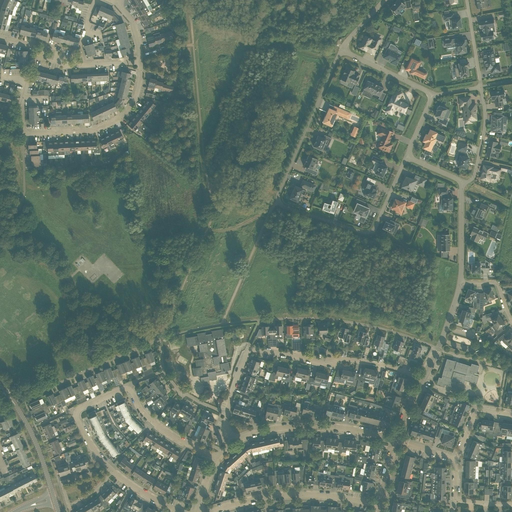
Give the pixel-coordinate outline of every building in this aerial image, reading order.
[(131,7),(132,9),(144,2),(142,0),(136,0),(130,4),(132,6),(131,7)] [(406,8),(411,8),(411,7),(410,1),(405,1),(405,2),(406,2),(402,3),(398,0),(397,0),(395,3),(393,5),(393,6),(390,9),(390,8),(390,9),(395,13),(394,14),(397,17),(399,14),(398,13),(405,6),(406,7),(407,8),(406,8)] [(475,0),(477,9),(485,8),(485,7),(487,6),(485,0),(475,0)] [(15,7),(16,6),(12,5),(4,1),(2,7),(10,10),(13,11),(15,6),(15,7)] [(134,10),(136,13),(147,7),(144,2),(132,9),(133,11),(134,10)] [(102,17),(106,8),(101,6),(100,8),(97,6),(93,15),(96,17),(97,14),(102,17)] [(2,7),(0,12),(9,15),(12,15),(13,11),(10,10),(2,7)] [(150,12),(149,11),(147,7),(136,13),(137,16),(136,16),(137,18),(146,13),(150,12)] [(106,8),(102,17),(107,19),(111,10),(106,8)] [(114,22),(119,18),(114,13),(115,12),(111,10),(107,19),(111,20),(112,18),(113,19),(112,21),(114,22)] [(141,22),(154,15),(157,13),(156,13),(155,14),(154,12),(148,16),(146,13),(137,18),(139,20),(140,20),(141,22)] [(453,14),(443,16),(444,20),(445,22),(448,22),(449,25),(451,24),(452,30),(461,28),(461,23),(462,23),(461,20),(460,20),(460,19),(454,20),(453,19),(454,19),(453,14)] [(142,26),(143,28),(152,23),(152,24),(155,22),(154,19),(154,18),(156,17),(154,15),(141,22),(143,25),(142,26)] [(125,27),(124,23),(123,23),(119,18),(114,22),(115,24),(117,23),(117,25),(115,25),(116,29),(125,27)] [(495,28),(494,20),(479,22),(480,29),(483,28),(484,34),(481,34),(482,41),(485,40),(485,41),(490,40),(495,39),(493,32),(490,33),(490,29),(495,28)] [(32,28),(30,37),(35,38),(38,27),(38,26),(33,25),(32,28)] [(35,38),(41,39),(43,31),(44,28),(38,27),(35,38)] [(53,35),(52,40),(57,42),(60,30),(56,29),(56,30),(55,30),(54,33),(53,33),(53,35)] [(62,43),(64,35),(65,32),(60,30),(57,42),(62,43)] [(160,33),(153,35),(154,38),(154,39),(156,44),(162,42),(160,35),(160,33)] [(357,47),(374,55),(379,43),(377,42),(378,42),(377,41),(377,42),(373,40),(366,36),(365,36),(361,43),(359,42),(357,47)] [(119,39),(119,40),(116,40),(118,46),(121,45),(129,42),(128,37),(119,39)] [(147,41),(148,44),(149,47),(156,45),(154,39),(147,41)] [(456,45),(457,49),(454,50),(455,54),(466,53),(466,49),(465,46),(464,42),(461,42),(460,42),(457,42),(456,39),(452,40),(443,41),(444,47),(452,45),(452,46),(456,45)] [(387,49),(383,58),(388,60),(391,61),(390,63),(396,66),(401,55),(396,53),(398,50),(397,48),(395,47),(395,46),(390,44),(388,49),(387,49)] [(130,53),(129,48),(122,50),(120,50),(122,56),(122,58),(124,58),(124,55),(130,53)] [(499,61),(495,62),(493,50),(483,52),(486,70),(491,70),(492,73),(495,73),(501,72),(499,61)] [(415,60),(411,58),(405,70),(410,72),(410,73),(413,75),(414,74),(424,79),(427,74),(417,69),(420,62),(415,59),(415,60)] [(455,69),(456,79),(461,78),(461,77),(468,76),(467,67),(467,63),(455,65),(456,68),(455,69)] [(129,70),(123,68),(123,69),(122,72),(120,77),(122,78),(129,79),(130,74),(128,73),(129,70)] [(359,76),(355,75),(353,75),(354,72),(352,71),(353,70),(349,68),(348,69),(347,69),(346,71),(345,70),(343,74),(344,75),(342,80),(349,83),(347,86),(351,88),(353,84),(356,85),(359,77),(358,77),(359,76)] [(37,72),(36,77),(35,82),(38,83),(37,84),(40,85),(41,82),(43,73),(38,72),(37,72)] [(54,76),(51,86),(51,84),(54,85),(54,84),(57,84),(59,75),(59,77),(54,76)] [(59,75),(57,84),(57,83),(60,84),(60,83),(62,84),(62,86),(67,87),(68,82),(68,80),(64,79),(65,76),(59,75)] [(157,80),(150,79),(147,88),(154,90),(155,88),(156,81),(157,80)] [(384,89),(367,81),(363,89),(379,97),(378,99),(382,101),(385,94),(382,92),(384,89)] [(359,88),(354,86),(351,94),(356,96),(359,88)] [(504,92),(504,90),(491,92),(492,100),(495,100),(496,106),(503,105),(502,99),(505,98),(505,97),(505,96),(505,94),(505,93),(504,92)] [(393,109),(392,109),(392,108),(404,113),(408,105),(402,102),(398,101),(401,93),(395,91),(392,98),(391,98),(388,106),(386,111),(391,114),(393,109)] [(116,100),(121,104),(125,99),(126,99),(127,95),(119,93),(117,97),(119,98),(119,99),(117,99),(116,100)] [(155,112),(156,113),(158,115),(160,113),(154,108),(155,106),(153,104),(155,102),(156,100),(152,99),(148,98),(148,99),(146,101),(147,102),(145,104),(155,112)] [(468,105),(467,98),(459,99),(460,106),(463,106),(464,115),(466,114),(467,121),(467,122),(468,123),(469,123),(470,122),(471,122),(471,121),(476,120),(475,111),(476,111),(475,104),(468,105)] [(121,104),(116,100),(115,102),(115,103),(114,104),(113,102),(110,104),(114,112),(117,110),(117,109),(121,104)] [(110,104),(105,106),(109,114),(114,112),(110,104)] [(141,108),(151,116),(149,114),(150,112),(154,115),(156,113),(155,112),(145,104),(143,106),(142,106),(141,108)] [(105,106),(100,109),(104,117),(109,114),(105,106)] [(435,116),(440,119),(438,122),(445,125),(448,120),(446,120),(446,118),(444,117),(447,109),(446,109),(446,108),(443,107),(443,108),(439,106),(439,107),(438,107),(436,110),(437,111),(435,116)] [(348,119),(350,114),(334,107),(333,110),(329,109),(326,117),(325,116),(322,122),(332,127),(335,121),(333,120),(336,114),(348,119)] [(138,113),(148,121),(151,116),(141,108),(139,109),(140,110),(138,113)] [(100,109),(95,111),(99,119),(104,117),(100,109)] [(376,110),(374,114),(372,113),(371,116),(376,118),(379,111),(376,110)] [(99,119),(95,111),(90,113),(92,117),(94,121),(99,119)] [(135,114),(134,116),(142,122),(144,120),(146,122),(148,121),(138,113),(136,115),(135,114)] [(492,131),(501,131),(501,124),(507,124),(507,117),(502,116),(502,113),(494,113),(494,116),(492,116),(492,131)] [(140,125),(142,122),(134,116),(132,118),(133,119),(131,121),(141,129),(143,127),(140,125)] [(143,131),(141,129),(131,121),(130,124),(128,122),(127,124),(131,128),(137,133),(140,131),(142,133),(143,131)] [(389,143),(393,133),(385,129),(385,131),(380,128),(377,134),(382,136),(377,148),(388,152),(392,145),(389,143)] [(117,132),(114,133),(120,145),(121,147),(123,146),(120,140),(123,139),(119,129),(117,130),(117,132)] [(443,143),(445,137),(430,131),(428,136),(426,135),(423,141),(426,143),(423,148),(425,149),(423,154),(429,156),(431,150),(432,151),(434,146),(433,146),(436,140),(443,143)] [(118,145),(120,145),(114,133),(112,134),(111,133),(109,134),(113,143),(116,142),(118,145)] [(107,136),(105,138),(110,149),(112,148),(110,145),(113,143),(109,134),(107,135),(107,136)] [(324,135),(323,139),(318,136),(313,147),(322,150),(325,152),(328,145),(327,144),(328,141),(330,142),(331,138),(324,135)] [(108,150),(110,149),(105,138),(102,139),(101,138),(99,139),(101,144),(102,146),(103,148),(106,147),(108,150)] [(91,153),(97,153),(100,153),(98,145),(96,145),(96,141),(93,141),(93,139),(91,140),(91,150),(91,153)] [(498,143),(490,141),(488,148),(488,149),(487,156),(494,157),(498,158),(499,152),(500,153),(501,146),(497,145),(498,143)] [(460,156),(458,166),(461,167),(461,169),(465,169),(465,168),(466,168),(467,165),(468,165),(468,162),(468,158),(465,157),(465,156),(464,156),(465,152),(467,145),(459,144),(458,150),(459,151),(458,153),(461,154),(460,156)] [(308,155),(303,166),(308,168),(307,171),(312,174),(316,175),(318,172),(316,171),(315,171),(313,171),(312,170),(315,163),(316,164),(318,160),(308,155)] [(373,156),(371,160),(372,160),(371,163),(377,165),(374,173),(375,174),(383,177),(384,173),(385,173),(386,170),(387,167),(383,165),(381,164),(383,161),(373,156)] [(489,181),(489,177),(492,178),(495,178),(496,176),(496,174),(499,175),(500,170),(493,168),(489,167),(489,166),(484,165),(483,170),(482,175),(481,179),(485,180),(486,180),(489,181)] [(418,184),(423,187),(426,180),(421,177),(419,181),(417,180),(411,178),(410,179),(406,177),(402,187),(411,191),(414,183),(416,183),(418,184)] [(293,191),(291,194),(292,194),(290,199),(297,202),(301,203),(303,199),(301,198),(302,195),(304,195),(307,189),(309,190),(310,188),(311,188),(311,187),(312,184),(303,181),(300,186),(302,187),(302,189),(295,186),(293,191)] [(366,181),(362,189),(366,191),(364,196),(368,198),(369,197),(374,199),(376,192),(375,192),(376,190),(373,188),(374,184),(366,181)] [(451,210),(452,210),(452,198),(446,198),(446,196),(447,196),(447,189),(439,189),(439,196),(441,196),(441,205),(443,205),(443,210),(448,210),(448,211),(451,211),(451,210)] [(322,210),(334,214),(337,202),(332,200),(331,205),(324,203),(322,210)] [(393,204),(392,208),(396,210),(396,212),(401,214),(402,210),(402,209),(404,206),(405,206),(406,203),(402,201),(401,203),(399,202),(399,201),(395,200),(393,204)] [(412,209),(414,203),(408,201),(406,207),(412,209)] [(369,209),(357,204),(354,212),(360,215),(360,216),(361,216),(359,220),(359,221),(363,223),(364,222),(366,217),(367,216),(366,216),(369,209)] [(471,216),(473,216),(482,220),(486,210),(487,210),(488,207),(481,204),(480,207),(478,206),(478,208),(474,207),(473,210),(472,210),(472,213),(471,215),(471,216)] [(399,224),(392,221),(391,224),(385,222),(382,229),(395,234),(399,224)] [(471,239),(480,243),(481,239),(485,241),(487,237),(488,234),(474,228),(471,235),(473,235),(471,239)] [(449,235),(441,235),(438,235),(438,240),(438,245),(439,245),(439,251),(441,251),(449,251),(449,235)] [(490,268),(490,264),(485,260),(485,265),(472,265),(472,269),(471,269),(471,273),(472,273),(481,273),(481,268),(485,268),(490,268)] [(473,308),(475,309),(476,309),(480,310),(480,299),(477,299),(474,298),(476,292),(469,289),(467,295),(466,295),(465,298),(466,298),(466,299),(472,301),(473,301),(473,308)] [(495,298),(494,295),(493,295),(491,290),(484,292),(486,298),(483,299),(480,299),(480,310),(483,311),(483,306),(492,303),(491,300),(494,299),(494,298),(495,298)] [(473,315),(475,312),(475,309),(469,307),(468,310),(469,310),(468,312),(463,310),(462,313),(461,313),(460,316),(470,319),(471,314),(473,315)] [(491,320),(495,325),(502,319),(499,315),(491,320)] [(460,316),(459,318),(460,319),(459,322),(465,323),(464,324),(463,328),(469,330),(471,324),(472,325),(473,320),(470,319),(460,316)] [(502,319),(495,325),(492,326),(496,331),(495,332),(497,335),(503,330),(501,327),(506,324),(502,319)] [(313,324),(307,325),(307,326),(303,327),(304,338),(310,338),(310,334),(313,334),(313,324)] [(330,342),(331,339),(327,338),(328,336),(327,335),(326,332),(327,332),(327,325),(323,325),(323,324),(319,324),(319,334),(323,334),(324,337),(325,338),(324,340),(330,342)] [(286,334),(286,338),(293,338),(293,337),(299,337),(298,325),(294,325),(294,326),(287,326),(287,334),(286,334)] [(270,339),(268,339),(268,347),(273,347),(272,329),(269,329),(269,326),(262,327),(262,330),(259,330),(256,337),(263,337),(263,335),(270,335),(270,339)] [(275,329),(272,329),(273,347),(277,347),(276,339),(282,339),(282,335),(282,326),(275,326),(275,328),(275,329)] [(338,331),(337,336),(338,336),(339,336),(339,337),(344,339),(344,341),(349,343),(351,335),(347,334),(349,329),(341,328),(340,331),(338,331)] [(194,336),(186,338),(188,347),(199,345),(200,352),(199,352),(200,359),(195,360),(197,368),(193,368),(194,376),(199,376),(199,378),(200,378),(202,385),(210,384),(209,380),(217,379),(216,375),(228,373),(228,371),(229,370),(228,362),(227,362),(225,355),(226,355),(224,339),(225,338),(224,336),(223,336),(222,329),(211,331),(212,334),(205,335),(205,332),(197,334),(197,337),(195,337),(194,336)] [(357,342),(357,341),(364,343),(363,345),(367,346),(369,339),(365,338),(367,333),(359,331),(358,337),(356,338),(355,338),(354,339),(353,341),(354,342),(355,343),(357,342)] [(508,346),(510,344),(511,341),(511,333),(507,338),(506,337),(504,334),(498,339),(500,342),(502,340),(503,342),(508,346)] [(375,341),(374,344),(375,344),(374,345),(378,346),(377,350),(381,351),(381,350),(384,351),(382,358),(385,359),(389,345),(385,343),(385,342),(384,341),(385,337),(377,335),(375,341)] [(404,343),(397,340),(395,345),(394,345),(393,348),(394,349),(393,350),(400,352),(400,354),(404,355),(406,349),(402,348),(404,343)] [(317,347),(317,352),(325,354),(327,351),(322,349),(322,348),(317,346),(317,347)] [(407,357),(412,359),(418,361),(419,357),(420,357),(421,354),(420,354),(422,349),(414,346),(413,351),(409,350),(407,357)] [(146,358),(143,359),(145,365),(147,370),(152,368),(150,363),(155,361),(152,353),(151,352),(150,352),(148,352),(147,353),(146,354),(145,354),(146,358)] [(132,359),(133,362),(136,369),(141,367),(142,369),(143,372),(147,370),(145,365),(143,359),(140,360),(139,357),(137,357),(136,357),(134,357),(133,359),(132,359)] [(260,365),(262,360),(254,357),(253,360),(251,360),(251,361),(250,361),(249,364),(261,369),(262,367),(260,366),(260,365)] [(436,385),(441,387),(444,388),(445,385),(454,388),(456,383),(455,382),(456,380),(463,383),(464,380),(476,384),(478,376),(473,375),(474,373),(477,373),(479,366),(471,364),(470,366),(468,366),(447,359),(442,376),(441,378),(439,378),(436,385)] [(133,376),(138,374),(137,371),(136,369),(133,362),(130,364),(129,360),(128,361),(126,361),(125,361),(124,362),(123,363),(126,372),(131,370),(133,376)] [(118,369),(114,370),(119,381),(123,379),(121,374),(126,372),(123,363),(121,363),(120,363),(119,364),(118,365),(116,365),(118,369)] [(248,373),(249,374),(256,376),(259,377),(261,371),(260,371),(261,369),(249,364),(248,368),(248,370),(249,371),(248,373)] [(273,372),(273,374),(270,373),(268,380),(275,381),(275,379),(277,379),(278,376),(282,376),(284,368),(278,366),(276,373),(273,372)] [(105,370),(104,370),(104,372),(107,379),(107,380),(112,378),(114,383),(114,385),(115,387),(117,386),(116,382),(119,381),(114,370),(111,371),(110,368),(109,368),(107,368),(106,368),(105,370)] [(284,368),(282,376),(281,380),(287,381),(287,382),(289,382),(288,387),(289,388),(291,383),(291,380),(292,377),(289,376),(290,369),(284,368)] [(301,381),(304,369),(297,368),(296,374),(293,374),(292,377),(291,380),(294,380),(301,382),(301,381)] [(359,380),(360,381),(362,381),(365,381),(365,382),(369,383),(369,382),(371,370),(365,368),(363,375),(360,374),(359,379),(359,380)] [(302,378),(301,381),(307,382),(306,389),(309,390),(310,384),(312,378),(308,377),(310,371),(304,369),(302,378)] [(336,375),(334,381),(346,384),(347,380),(348,372),(349,371),(348,371),(348,370),(344,369),(343,370),(342,370),(341,376),(338,376),(336,375)] [(347,380),(346,384),(352,385),(356,386),(356,385),(357,380),(354,379),(355,373),(354,372),(354,371),(349,370),(349,371),(348,372),(347,380)] [(371,370),(369,382),(369,384),(374,385),(374,387),(377,388),(377,387),(377,388),(378,384),(378,383),(379,378),(376,378),(378,371),(371,370)] [(97,377),(94,379),(97,385),(100,392),(104,390),(103,386),(101,383),(106,381),(106,380),(107,379),(104,372),(103,373),(102,371),(101,372),(99,372),(98,372),(97,373),(97,374),(96,374),(97,377)] [(315,379),(312,378),(310,384),(320,386),(320,385),(320,382),(322,374),(322,372),(317,371),(317,373),(316,372),(315,379)] [(396,375),(395,378),(397,379),(396,383),(405,386),(407,380),(401,377),(401,376),(399,375),(399,373),(397,372),(396,375)] [(320,382),(320,385),(326,387),(326,388),(329,388),(331,383),(327,382),(329,375),(328,375),(328,374),(324,373),(323,374),(322,374),(320,382)] [(244,380),(253,384),(256,376),(249,374),(248,376),(246,375),(244,380)] [(97,385),(94,379),(93,376),(91,376),(90,376),(89,377),(88,378),(86,378),(88,382),(85,383),(88,389),(90,394),(94,392),(92,387),(97,385)] [(146,387),(141,390),(142,393),(150,391),(152,389),(160,383),(156,379),(155,379),(154,377),(146,380),(150,384),(149,385),(151,387),(148,389),(146,387)] [(83,391),(88,389),(85,383),(83,380),(82,380),(81,380),(79,381),(79,382),(77,383),(79,386),(76,387),(81,398),(85,396),(83,391)] [(254,390),(256,385),(253,384),(244,380),(242,385),(254,390)] [(393,382),(392,387),(390,392),(396,394),(398,390),(404,392),(406,386),(396,383),(393,382)] [(151,394),(150,395),(150,397),(153,396),(163,387),(160,383),(152,389),(154,391),(151,394)] [(77,400),(81,398),(76,387),(73,389),(71,385),(70,386),(68,386),(67,387),(66,388),(65,388),(69,397),(74,395),(77,400)] [(240,393),(245,395),(249,396),(249,394),(250,394),(251,391),(253,392),(254,390),(242,385),(240,391),(241,391),(240,393)] [(167,391),(163,387),(153,396),(155,397),(157,395),(159,397),(159,398),(164,393),(167,391)] [(57,396),(62,407),(67,405),(64,400),(69,397),(65,388),(64,389),(62,389),(61,389),(60,391),(59,391),(60,394),(57,396)] [(427,393),(424,398),(432,402),(435,403),(437,400),(439,395),(433,392),(431,395),(427,393)] [(159,397),(149,406),(151,408),(158,402),(162,407),(167,403),(165,400),(168,398),(164,393),(159,398),(159,397)] [(400,398),(386,393),(385,397),(387,398),(384,406),(392,409),(393,407),(396,408),(398,401),(399,401),(400,398)] [(50,404),(50,406),(51,406),(56,404),(58,409),(62,407),(57,396),(54,397),(53,394),(52,395),(50,394),(49,395),(48,396),(46,397),(50,404)] [(429,407),(432,402),(424,398),(422,404),(429,407)] [(115,407),(118,412),(120,411),(129,407),(126,399),(116,403),(117,406),(115,407)] [(35,409),(36,412),(47,407),(46,405),(45,403),(41,405),(39,400),(29,404),(30,405),(30,407),(31,408),(32,409),(32,410),(35,409)] [(236,414),(238,415),(241,405),(238,404),(239,402),(233,400),(231,407),(234,408),(232,413),(233,413),(235,414),(236,414)] [(305,401),(304,403),(301,402),(300,407),(300,410),(302,410),(301,415),(307,416),(309,406),(310,406),(310,402),(305,401)] [(456,407),(467,411),(469,405),(465,404),(457,401),(458,401),(456,407)] [(170,411),(170,416),(167,421),(170,423),(173,417),(175,414),(177,411),(180,406),(175,403),(173,406),(171,404),(168,409),(170,411)] [(241,405),(238,415),(240,415),(240,416),(242,417),(242,416),(243,416),(247,404),(245,403),(244,406),(241,405)] [(283,403),(282,409),(282,410),(284,411),(283,415),(289,417),(291,407),(288,406),(288,404),(283,403)] [(175,414),(173,417),(170,423),(172,424),(176,419),(177,417),(178,417),(179,415),(179,413),(184,416),(189,407),(184,404),(182,408),(180,406),(177,411),(175,414)] [(273,408),(274,405),(270,404),(269,405),(268,405),(268,406),(265,405),(263,412),(266,412),(265,417),(270,419),(273,408)] [(274,404),(274,405),(273,408),(270,419),(276,420),(277,415),(280,416),(282,410),(282,409),(281,409),(281,405),(274,404)] [(309,406),(307,416),(313,418),(314,413),(319,414),(322,407),(319,406),(313,404),(313,407),(310,406),(309,406)] [(429,407),(422,404),(419,409),(424,411),(422,414),(429,417),(431,418),(433,414),(427,412),(429,407)] [(328,405),(325,405),(323,411),(326,412),(325,415),(331,417),(333,408),(327,407),(328,405)] [(333,408),(331,417),(336,418),(338,409),(339,409),(339,406),(334,405),(333,408)] [(347,410),(346,416),(349,416),(349,417),(350,418),(354,419),(356,411),(357,408),(357,407),(351,405),(351,408),(348,407),(347,410)] [(36,420),(37,421),(38,423),(47,418),(45,413),(49,411),(48,409),(51,408),(51,406),(50,406),(36,412),(37,415),(35,416),(36,417),(35,419),(36,420)] [(295,407),(291,407),(289,417),(294,418),(296,413),(298,414),(300,409),(300,410),(300,407),(295,406),(295,407)] [(455,406),(453,412),(464,416),(467,411),(456,407),(455,406)] [(120,411),(123,416),(131,412),(129,407),(120,411)] [(184,416),(182,419),(186,421),(188,421),(189,420),(189,419),(192,420),(192,419),(194,415),(192,413),(194,410),(189,407),(184,416)] [(248,418),(250,419),(253,420),(255,416),(258,418),(259,413),(260,409),(255,407),(254,410),(251,409),(248,418)] [(356,411),(354,419),(360,421),(362,410),(357,408),(356,411)] [(341,418),(342,419),(343,415),(346,416),(347,410),(344,409),(344,411),(339,409),(338,409),(336,418),(341,419),(341,418)] [(362,410),(360,421),(365,422),(367,413),(368,411),(362,410)] [(92,418),(88,419),(91,424),(99,421),(97,417),(99,416),(102,415),(101,414),(100,411),(96,413),(96,412),(90,415),(92,418)] [(367,413),(365,422),(371,423),(373,415),(373,412),(368,411),(367,413)] [(131,412),(123,416),(119,417),(122,423),(125,421),(133,416),(131,412)] [(201,420),(200,423),(201,423),(201,424),(206,426),(207,423),(212,425),(214,419),(210,417),(211,414),(208,413),(205,412),(204,415),(206,415),(203,421),(201,420)] [(462,422),(464,416),(453,412),(451,415),(450,415),(449,417),(451,417),(462,422)] [(384,417),(382,426),(387,427),(389,419),(390,419),(390,416),(388,416),(387,414),(387,413),(385,413),(384,415),(384,417)] [(384,417),(384,415),(379,414),(378,416),(376,425),(382,426),(384,417)] [(133,416),(125,421),(130,425),(136,419),(133,416)] [(449,423),(460,428),(462,422),(451,417),(449,423)] [(12,426),(13,429),(15,428),(11,418),(6,420),(10,427),(12,426)] [(130,425),(128,427),(132,431),(133,429),(140,423),(136,419),(130,425)] [(0,429),(0,430),(4,429),(10,427),(6,420),(1,422),(0,422),(0,429)] [(479,429),(482,430),(482,429),(487,430),(489,421),(483,420),(482,424),(481,424),(479,429)] [(99,421),(91,424),(93,429),(101,426),(99,421)] [(487,430),(487,432),(489,432),(496,434),(496,433),(497,428),(494,427),(494,422),(489,421),(487,430)] [(136,432),(139,435),(143,431),(142,429),(144,426),(140,423),(133,429),(136,432)] [(199,432),(207,436),(209,430),(205,428),(206,426),(201,423),(199,426),(201,427),(199,432)] [(502,435),(507,436),(509,424),(503,423),(502,429),(499,428),(497,436),(502,437),(502,435)] [(45,433),(55,429),(54,426),(51,427),(50,424),(42,427),(45,433)] [(101,426),(93,429),(96,434),(106,429),(104,424),(101,426)] [(410,434),(416,436),(419,427),(420,424),(419,424),(419,427),(413,425),(410,434)] [(416,435),(421,437),(425,426),(420,424),(419,427),(416,436),(416,435)] [(421,437),(427,439),(430,430),(430,427),(425,426),(421,437)] [(427,439),(432,440),(435,432),(430,430),(431,427),(430,427),(430,430),(427,439)] [(438,427),(435,437),(439,438),(440,438),(443,439),(441,443),(451,447),(454,437),(453,437),(454,434),(453,433),(451,432),(450,433),(449,435),(441,433),(443,428),(441,427),(439,427),(438,427)] [(58,435),(55,429),(45,433),(47,439),(52,437),(58,435)] [(106,429),(96,434),(98,440),(107,434),(110,433),(108,429),(106,429)] [(207,436),(199,432),(196,437),(193,436),(191,439),(193,440),(199,442),(200,440),(204,442),(207,436)] [(13,435),(10,437),(13,443),(20,440),(18,436),(19,436),(18,433),(13,435)] [(148,433),(142,442),(145,444),(148,446),(149,443),(154,436),(148,433)] [(110,438),(107,434),(98,440),(102,444),(110,438)] [(150,447),(153,449),(159,439),(154,436),(149,443),(152,445),(150,447)] [(272,439),(275,448),(277,447),(280,446),(280,447),(284,446),(282,441),(279,441),(278,437),(272,439)] [(289,438),(289,441),(284,441),(285,451),(292,451),(292,448),(296,448),(295,437),(289,438)] [(301,437),(295,437),(296,448),(299,448),(299,451),(306,450),(308,441),(301,441),(301,437)] [(322,451),(323,442),(320,442),(320,437),(313,437),(312,447),(317,448),(317,451),(322,451)] [(110,438),(102,444),(105,449),(112,443),(109,439),(110,438)] [(323,442),(322,451),(328,452),(328,449),(331,449),(332,439),(326,438),(326,442),(323,442)] [(160,450),(164,443),(159,439),(153,449),(156,451),(157,448),(160,450)] [(332,439),(331,449),(335,449),(334,452),(340,453),(341,444),(338,444),(338,439),(332,439)] [(20,440),(13,443),(15,449),(23,446),(23,444),(22,444),(20,440)] [(52,449),(62,444),(61,442),(58,443),(57,440),(54,441),(49,443),(52,449)] [(269,449),(267,440),(262,441),(264,450),(264,453),(270,452),(269,451),(269,449)] [(341,444),(340,453),(346,454),(346,451),(349,451),(350,440),(344,440),(344,444),(341,444)] [(356,441),(350,440),(349,451),(353,451),(352,454),(358,455),(359,446),(356,445),(356,441)] [(483,443),(479,441),(478,442),(474,441),(472,446),(480,449),(483,443)] [(258,452),(256,442),(250,444),(251,446),(247,448),(249,452),(252,450),(252,453),(253,452),(253,453),(258,452)] [(112,443),(105,449),(108,453),(116,448),(112,443)] [(164,443),(160,450),(163,452),(161,454),(164,456),(170,446),(164,443)] [(64,447),(62,444),(52,449),(54,455),(59,453),(62,452),(61,448),(64,447)] [(24,447),(23,446),(15,449),(16,450),(15,450),(18,455),(25,452),(22,447),(24,447)] [(116,448),(108,453),(112,458),(114,461),(120,454),(122,452),(117,446),(116,448)] [(170,446),(164,456),(167,457),(168,455),(171,456),(175,449),(170,446)] [(472,446),(470,451),(478,455),(480,449),(472,446)] [(247,453),(249,452),(247,448),(244,450),(242,448),(238,452),(244,458),(248,455),(247,453)] [(175,449),(171,456),(173,458),(172,461),(175,462),(178,457),(181,452),(175,449)] [(503,451),(503,457),(511,457),(511,451),(511,449),(507,449),(503,449),(503,451)] [(470,451),(468,456),(472,458),(471,459),(476,460),(478,461),(480,461),(482,456),(478,455),(470,451)] [(20,462),(27,458),(25,452),(18,455),(20,462)] [(244,459),(244,458),(238,452),(234,456),(240,462),(242,460),(242,461),(244,459)] [(368,455),(371,456),(370,458),(373,459),(378,460),(379,454),(369,452),(368,455)] [(403,458),(403,461),(413,463),(414,458),(417,459),(417,457),(409,455),(409,456),(406,455),(405,459),(403,459),(403,458)] [(238,465),(237,465),(240,462),(234,456),(229,460),(235,466),(236,467),(238,465)] [(81,458),(78,459),(82,471),(86,470),(86,468),(87,468),(86,464),(88,464),(89,464),(87,460),(87,457),(86,457),(83,458),(84,461),(82,461),(81,458)] [(119,464),(124,468),(129,462),(126,460),(126,459),(124,457),(119,464)] [(194,463),(201,465),(203,460),(195,457),(194,463)] [(27,458),(20,462),(23,468),(30,465),(27,458)] [(77,471),(78,473),(82,471),(78,459),(73,461),(73,460),(70,460),(71,463),(73,471),(76,470),(76,471),(77,471)] [(224,468),(228,471),(230,468),(231,470),(235,466),(229,460),(225,463),(226,465),(224,468)] [(364,469),(377,472),(377,470),(376,469),(376,466),(369,464),(368,464),(368,461),(362,460),(362,463),(366,464),(364,469)] [(129,462),(124,468),(129,472),(134,465),(132,463),(132,464),(129,462)] [(62,464),(65,474),(71,473),(68,465),(65,466),(65,463),(64,463),(62,464)] [(192,468),(200,471),(200,470),(199,470),(201,465),(194,463),(192,468)] [(295,470),(292,470),(293,478),(293,483),(300,483),(299,477),(302,477),(303,477),(304,467),(299,467),(300,470),(296,471),(295,470)] [(136,477),(141,471),(136,468),(134,470),(132,474),(136,477)] [(190,474),(198,477),(200,471),(192,468),(191,471),(188,470),(187,473),(190,474)] [(218,476),(227,479),(229,474),(227,473),(228,471),(224,468),(222,472),(220,471),(218,476)] [(364,469),(363,475),(365,475),(366,476),(369,477),(374,478),(374,474),(376,474),(377,472),(364,469)] [(287,474),(284,474),(284,484),(290,484),(290,478),(293,478),(292,470),(288,470),(287,471),(287,474)] [(136,477),(141,480),(145,474),(141,471),(136,477)] [(274,471),(275,475),(275,479),(278,479),(278,485),(284,484),(284,474),(278,475),(277,471),(274,471)] [(306,473),(304,481),(307,482),(307,484),(313,485),(314,479),(317,479),(318,473),(318,472),(313,471),(311,476),(308,476),(309,473),(306,473)] [(275,479),(275,475),(269,475),(268,473),(265,473),(266,480),(269,480),(269,485),(276,485),(275,479)] [(323,474),(318,473),(317,479),(320,480),(319,486),(325,487),(327,474),(326,474),(323,474)] [(28,477),(31,484),(37,481),(34,474),(28,477)] [(141,480),(145,483),(150,477),(145,474),(141,480)] [(196,482),(198,477),(190,474),(189,477),(186,476),(185,479),(196,482)] [(335,476),(330,475),(327,474),(325,487),(331,488),(332,481),(335,482),(335,476)] [(499,479),(499,482),(500,482),(507,482),(507,479),(511,480),(511,474),(502,474),(499,474),(499,479)] [(335,476),(335,482),(338,482),(337,488),(343,489),(343,480),(344,475),(339,475),(338,476),(335,476)] [(343,480),(343,489),(349,490),(349,484),(352,484),(353,479),(353,478),(348,477),(347,477),(345,476),(344,475),(343,480)] [(228,479),(227,479),(218,476),(217,482),(225,485),(226,482),(227,482),(228,479)] [(357,480),(360,481),(359,484),(361,484),(363,485),(363,488),(362,491),(367,492),(368,490),(370,490),(371,486),(372,486),(373,483),(368,482),(365,482),(366,479),(364,478),(358,477),(355,476),(354,480),(353,483),(356,483),(357,480)] [(26,486),(31,484),(28,477),(23,480),(26,486)] [(150,477),(145,483),(150,486),(153,482),(154,480),(150,477)] [(258,482),(255,482),(257,490),(262,489),(262,487),(266,486),(264,477),(257,479),(258,482)] [(240,479),(238,481),(240,487),(241,487),(245,486),(246,493),(251,491),(250,483),(247,484),(247,482),(241,483),(240,479)] [(398,482),(397,487),(407,489),(407,486),(409,487),(410,484),(411,484),(412,481),(409,480),(404,479),(404,482),(399,481),(399,483),(398,482)] [(465,482),(465,488),(474,488),(477,488),(478,479),(475,479),(471,479),(471,482),(465,482)] [(20,489),(26,486),(23,480),(17,483),(20,489)] [(159,491),(163,484),(157,481),(156,484),(153,488),(159,491)] [(180,490),(192,494),(194,488),(188,486),(189,484),(183,482),(182,487),(185,488),(184,491),(180,490)] [(215,487),(224,490),(224,488),(225,485),(217,482),(215,487)] [(504,492),(511,491),(511,485),(507,486),(507,482),(500,482),(500,491),(504,492)] [(11,486),(14,492),(15,492),(20,489),(17,483),(11,486)] [(163,484),(159,491),(164,494),(167,490),(168,488),(163,484)] [(108,489),(105,492),(112,498),(120,489),(118,488),(117,489),(113,485),(110,488),(109,487),(107,488),(108,489)] [(13,495),(14,495),(16,494),(15,492),(14,492),(11,486),(5,489),(8,496),(12,494),(13,495)] [(224,490),(215,487),(213,493),(217,494),(216,497),(221,499),(222,496),(222,495),(223,493),(224,490)] [(397,487),(396,491),(397,491),(396,493),(403,494),(403,498),(409,499),(410,496),(411,491),(411,490),(407,489),(397,487)] [(5,498),(8,496),(5,489),(0,491),(0,494),(3,500),(5,499),(5,498)] [(179,493),(180,494),(179,494),(178,499),(184,501),(185,498),(191,500),(192,494),(180,490),(179,493)] [(103,497),(100,501),(103,506),(104,508),(108,505),(108,502),(112,498),(105,492),(102,494),(100,495),(103,497)] [(430,499),(430,502),(438,502),(438,499),(445,500),(446,494),(444,494),(432,494),(432,499),(431,499),(430,499)] [(125,503),(124,505),(128,508),(127,511),(129,511),(131,511),(133,508),(137,500),(132,497),(130,500),(127,499),(125,503)] [(92,499),(98,509),(103,506),(100,501),(98,498),(95,500),(94,498),(92,499)] [(98,509),(92,499),(91,500),(92,502),(88,504),(93,511),(98,509)] [(133,508),(131,511),(141,511),(143,509),(141,507),(142,504),(137,501),(137,500),(133,508)]
